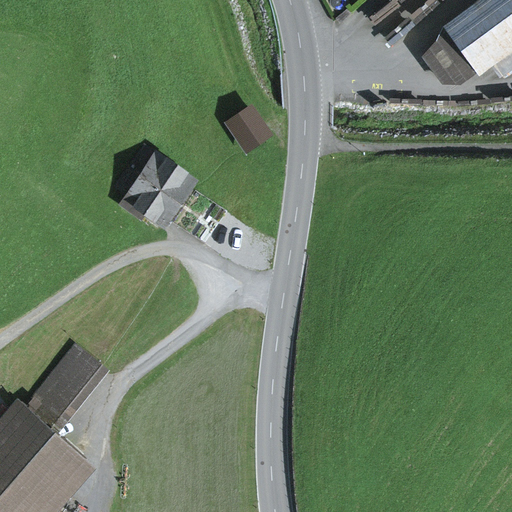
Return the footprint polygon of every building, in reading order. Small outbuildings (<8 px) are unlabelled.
[(511,52),(511,0),(481,0),(448,25),(483,73),(511,52)] [(250,104),(225,123),(250,155),(274,137),(250,104)] [(155,153),(122,201),(164,229),(197,181),(155,153)] [(81,345),(25,409),(54,435),(108,374),(110,371),(81,345)] [(0,511),(58,511),(95,470),(54,435),(25,409),(16,401),(0,420),(0,419),(0,511)]
